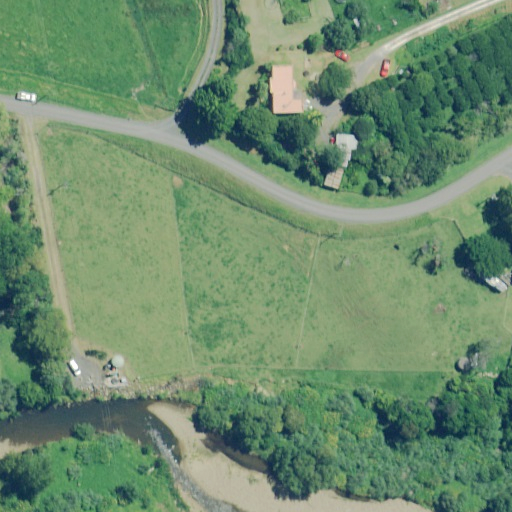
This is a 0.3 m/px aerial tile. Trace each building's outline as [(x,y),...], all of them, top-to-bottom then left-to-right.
[(389,11),(391,12),(392,12),(393,12),(395,11),(396,10),(397,10),(398,9),(399,7),(399,6),(399,5),(399,3),(399,2),(399,1),(398,0),(384,0),(385,0),(384,2),(384,3),(384,4),(384,6),(384,7),(385,8),(386,9),(387,10),(388,11),(389,11)] [(448,0),(430,0),(427,2),(434,16),(452,8),(448,0)] [(270,93),(269,112),(299,113),(299,92),(294,92),(294,80),(290,79),(290,67),(270,66),(270,77),(265,77),(264,93),(270,93)] [(321,73),(301,74),(302,87),(321,85),(321,73)] [(358,151),(359,134),(333,134),(332,162),(348,162),(348,151),(358,151)] [(341,173),(326,169),(321,184),(336,189),(341,173)] [(486,284),(493,275),(484,269),(478,278),(486,284)] [(493,275),(486,284),(500,294),(506,285),(493,275)] [(5,382),(7,382),(8,382),(10,382),(12,381),(13,380),(14,378),(15,377),(16,375),(16,374),(16,372),(16,370),(16,368),(15,367),(14,365),(12,364),(11,363),(9,363),(8,362),(6,362),(4,362),(2,363),(1,364),(0,364),(0,380),(2,381),(3,382),(5,382)]
